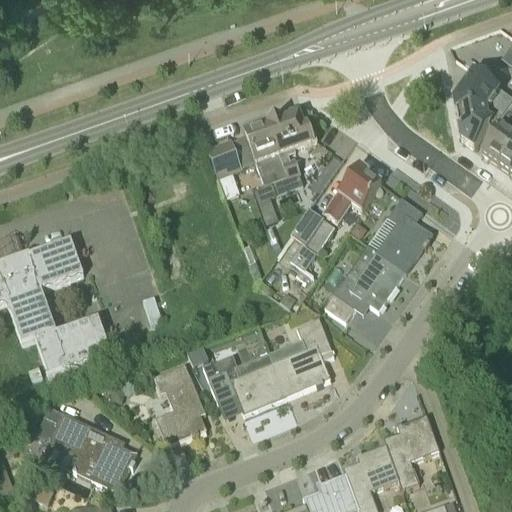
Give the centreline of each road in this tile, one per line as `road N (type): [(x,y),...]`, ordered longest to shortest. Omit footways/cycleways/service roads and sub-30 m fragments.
road 1 (residential): [(178,511),(196,490),(266,466),(345,423),(495,227)]
road 2 (tertiary): [(0,160),(354,35)]
road 3 (residential): [(495,227),(393,148),(379,126),(354,35)]
